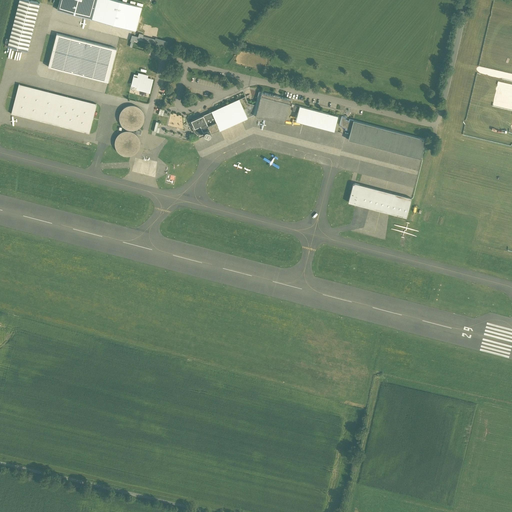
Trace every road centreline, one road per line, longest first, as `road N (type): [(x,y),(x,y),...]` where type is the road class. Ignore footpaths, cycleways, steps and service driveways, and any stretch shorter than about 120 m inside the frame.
road 1 (unclassified): [(467,0),(432,121),(253,80)]
road 2 (track): [(221,511),(0,460)]
road 3 (track): [(346,511),(374,387)]
road 4 (unclassified): [(186,62),(177,99),(183,110),(253,80)]
